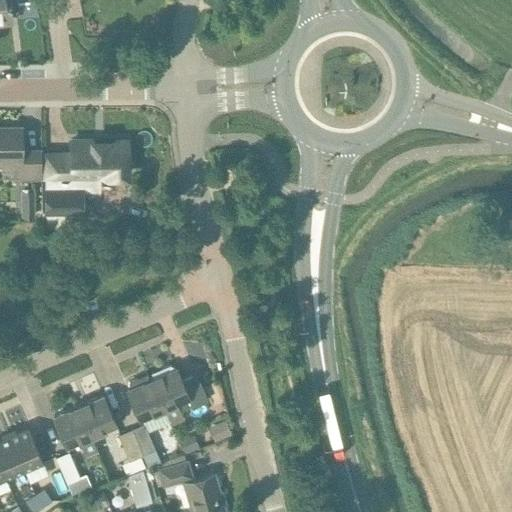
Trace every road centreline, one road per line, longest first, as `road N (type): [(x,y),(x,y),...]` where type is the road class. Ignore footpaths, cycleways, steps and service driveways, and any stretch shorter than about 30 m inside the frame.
road 1 (secondary): [(356,511),(326,385),(312,265)]
road 2 (residential): [(0,380),(221,281)]
road 3 (unclassified): [(272,511),(243,420),(221,281)]
road 4 (unclassified): [(221,281),(196,189),(184,91)]
road 5 (secondary): [(306,135),(301,222),(312,265)]
road 6 (secondary): [(312,265),(329,228),(345,146)]
